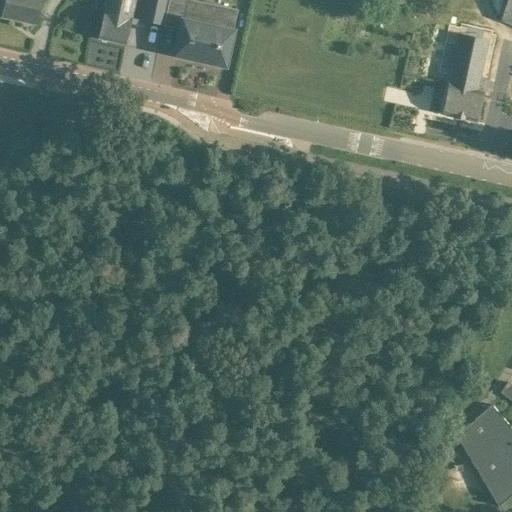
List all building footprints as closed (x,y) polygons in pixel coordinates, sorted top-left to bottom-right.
[(36,25),(41,0),(4,0),(0,17),(36,25)] [(125,44),(131,20),(135,0),(97,0),(96,9),(104,11),(98,38),(125,44)] [(144,0),(139,22),(160,27),(166,0),(144,0)] [(169,0),(164,24),(180,28),(174,55),(225,66),(233,31),(212,26),(217,6),(187,0),(169,0)] [(511,26),(511,0),(507,0),(499,21),(511,26)] [(476,122),(483,90),(477,89),(488,41),(459,35),(441,114),(476,122)] [(511,385),(507,382),(500,393),(511,401),(511,399),(511,385)] [(511,511),(511,428),(492,405),(491,405),(456,434),(497,506),(511,493),(511,511)]
